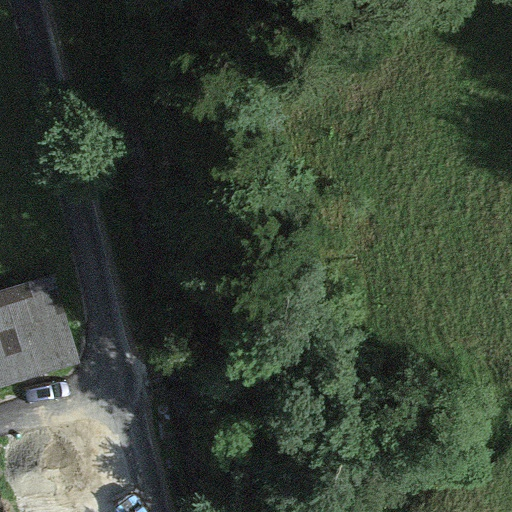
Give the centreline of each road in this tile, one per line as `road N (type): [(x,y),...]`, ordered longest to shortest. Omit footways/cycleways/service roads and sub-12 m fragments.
road 1 (residential): [(155,511),(21,0)]
road 2 (track): [(0,427),(123,394)]
